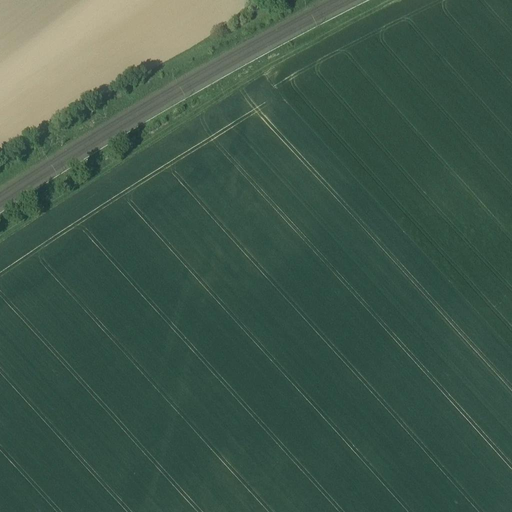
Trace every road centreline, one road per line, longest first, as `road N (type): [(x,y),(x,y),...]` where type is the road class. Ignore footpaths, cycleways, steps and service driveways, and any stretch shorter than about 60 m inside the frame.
road 1 (track): [(402,0),(168,129),(0,250)]
road 2 (track): [(263,14),(128,84),(0,171)]
